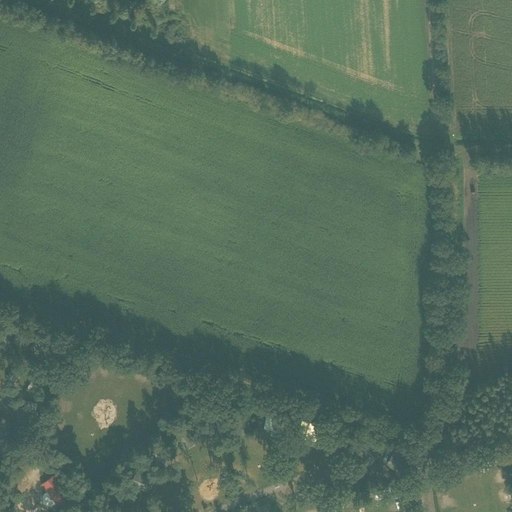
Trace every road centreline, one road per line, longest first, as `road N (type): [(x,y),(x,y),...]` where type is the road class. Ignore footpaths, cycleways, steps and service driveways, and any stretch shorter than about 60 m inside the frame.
road 1 (track): [(435,441),(0,306)]
road 2 (track): [(451,149),(32,0)]
road 3 (track): [(435,441),(453,325),(451,149)]
road 4 (track): [(451,149),(432,0)]
